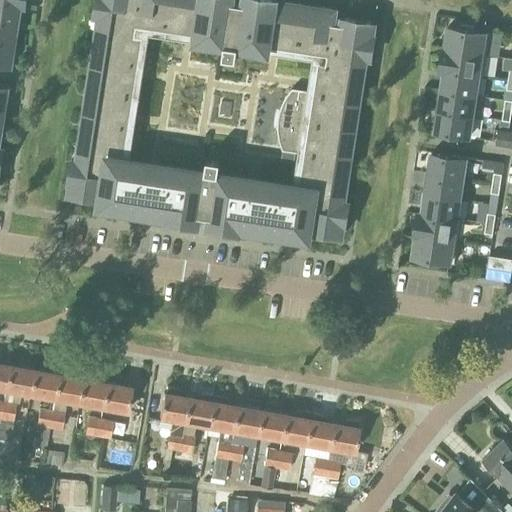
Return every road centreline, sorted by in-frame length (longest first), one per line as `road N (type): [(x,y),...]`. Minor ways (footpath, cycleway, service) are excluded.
road 1 (residential): [(511,326),(0,243)]
road 2 (residential): [(450,406),(120,346),(94,319),(72,315),(37,332),(0,325)]
road 3 (residential): [(367,511),(450,406)]
